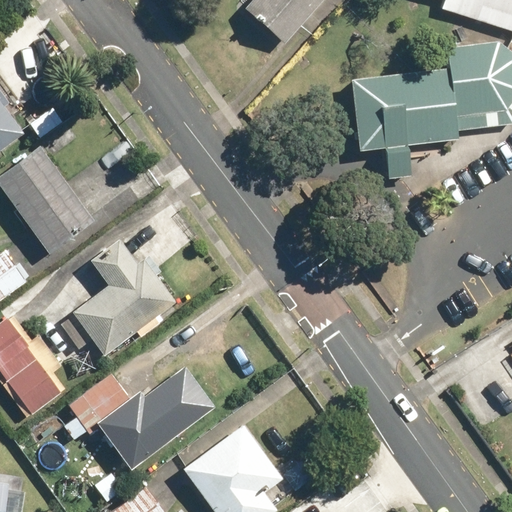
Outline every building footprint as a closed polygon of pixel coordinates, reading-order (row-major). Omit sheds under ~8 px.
[(282,42),(314,4),(314,3),(317,0),(261,0),(249,15),(282,42)] [(511,0),(437,0),(511,25),(511,0)] [(353,74),(362,142),(509,122),(500,54),(353,74)] [(49,92),(23,112),(33,126),(60,105),(49,92)] [(0,145),(14,136),(0,116),(0,145)] [(0,183),(0,184),(45,251),(84,225),(38,158),(0,183)] [(97,265),(116,291),(78,318),(101,350),(164,306),(141,274),(140,275),(120,248),(97,265)] [(0,295),(20,280),(1,256),(0,256),(0,295)] [(4,325),(0,327),(0,360),(33,404),(52,390),(4,325)] [(179,374),(133,408),(110,379),(81,402),(130,463),(204,408),(179,374)] [(261,491),(274,481),(242,438),(227,449),(221,441),(182,472),(214,511),(268,511),(274,508),(261,491)] [(154,511),(142,495),(118,511),(154,511)]
